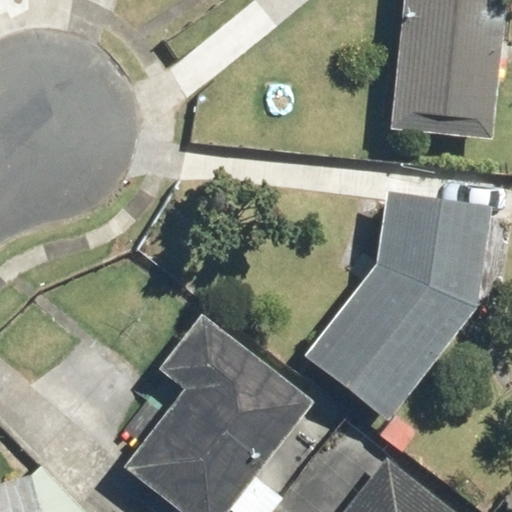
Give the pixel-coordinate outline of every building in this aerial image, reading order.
[(501,123),(511,0),(410,0),(401,115),(501,123)] [(481,297),(492,196),(388,184),(377,280),(319,351),(391,408),(481,297)] [(202,511),(228,511),(312,394),(198,314),(164,362),(191,382),(134,464),(202,511)] [(459,511),(390,458),(346,511),(459,511)] [(0,511),(41,511),(33,476),(0,483),(0,511)]
